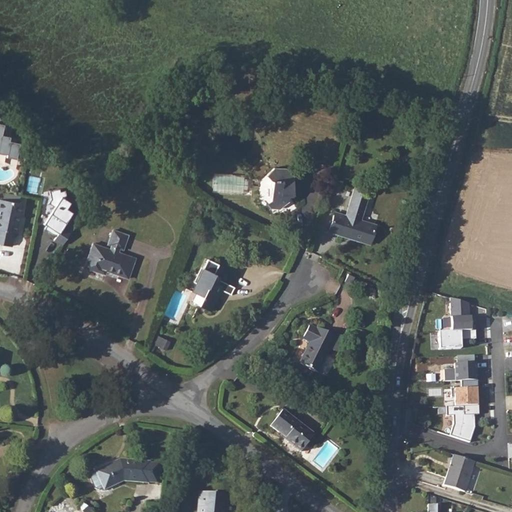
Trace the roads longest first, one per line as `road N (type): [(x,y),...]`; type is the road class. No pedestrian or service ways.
road 1 (secondary): [(486,0),(476,64),(405,311),(390,424)]
road 2 (residential): [(390,424),(494,459),(494,319)]
road 3 (residential): [(169,392),(101,416),(67,440),(40,471),(23,511)]
road 4 (residential): [(0,290),(169,392)]
road 5 (residential): [(182,401),(328,511)]
road 6 (residential): [(182,401),(311,281)]
